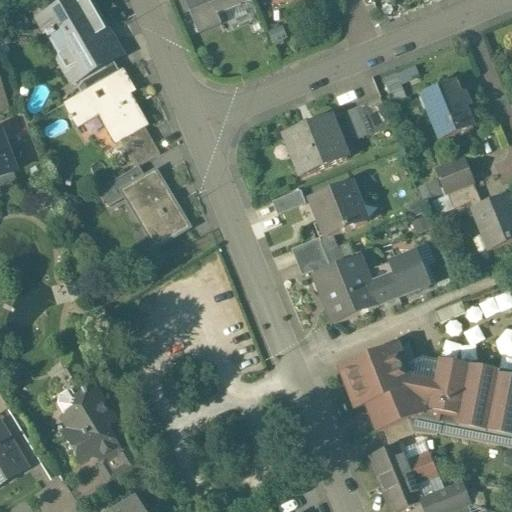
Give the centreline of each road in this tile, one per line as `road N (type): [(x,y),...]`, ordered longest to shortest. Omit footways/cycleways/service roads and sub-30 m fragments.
road 1 (residential): [(349,511),(196,124)]
road 2 (residential): [(370,53),(196,124)]
road 3 (residential): [(500,0),(370,53)]
road 4 (residential): [(196,124),(145,0)]
road 5 (unknown): [(424,318),(311,364)]
